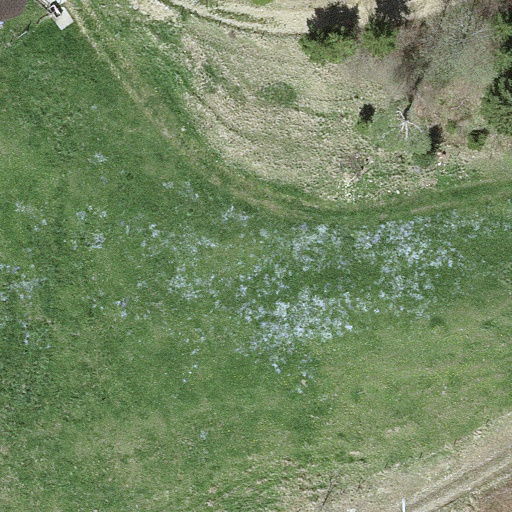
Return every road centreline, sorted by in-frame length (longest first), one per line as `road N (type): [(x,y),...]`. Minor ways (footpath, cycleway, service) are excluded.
road 1 (track): [(69,0),(176,132),(262,189),(306,201),(369,202),(511,180)]
road 2 (track): [(440,0),(301,22),(242,17),(188,0)]
